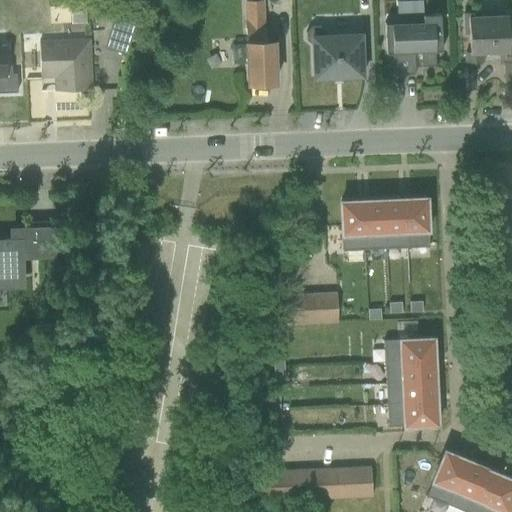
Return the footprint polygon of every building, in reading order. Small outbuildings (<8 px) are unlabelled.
[(502,83),(511,82),(511,10),(507,10),(507,16),(466,18),(469,70),(486,69),(485,56),(500,55),(502,83)] [(419,68),(440,67),(440,14),(421,15),(421,25),(384,26),(384,62),(391,62),(391,75),(415,74),(414,55),(419,55),(419,68)] [(311,83),(364,80),(362,34),(309,36),(311,83)] [(54,90),(93,88),(90,37),(36,40),(38,77),(53,76),(54,90)] [(245,90),(276,89),(275,42),(243,43),(245,90)] [(0,45),(0,92),(16,92),(16,74),(7,75),(6,45),(0,45)] [(394,230),(407,230),(406,192),(384,193),(385,230),(394,230)] [(417,230),(430,229),(429,192),(406,192),(407,230),(417,230)] [(350,231),(362,231),(361,193),(339,194),(339,231),(350,231)] [(374,231),(385,230),(384,193),(361,193),(362,231),(374,231)] [(0,284),(20,285),(20,254),(52,254),(51,222),(6,222),(6,234),(0,234),(0,284)] [(407,230),(394,230),(395,257),(417,256),(417,230),(407,230)] [(375,257),(374,231),(362,231),(350,231),(350,245),(346,246),(346,258),(375,257)] [(335,292),(282,295),(284,326),(337,323),(335,292)] [(432,356),(431,334),(396,336),(397,346),(398,358),(432,356)] [(398,358),(397,346),(385,347),(385,343),(372,344),(373,370),(398,369),(398,358)] [(434,378),(432,356),(398,358),(398,369),(399,380),(434,378)] [(435,400),(434,378),(399,380),(400,389),(401,402),(435,400)] [(401,402),(400,389),(375,391),(377,418),(402,417),(401,402)] [(437,422),(435,400),(401,402),(402,417),(402,425),(437,422)] [(427,507),(438,511),(441,511),(464,458),(444,450),(431,481),(440,485),(435,498),(432,496),(427,507)] [(454,511),(461,494),(471,498),(484,467),(464,458),(441,511),(454,511)] [(370,467),(253,472),(255,503),(371,497),(370,467)] [(476,511),(488,511),(504,475),(484,467),(471,498),(480,502),(476,511)] [(501,511),(503,511),(511,511),(511,478),(504,475),(488,511),(501,511)]
